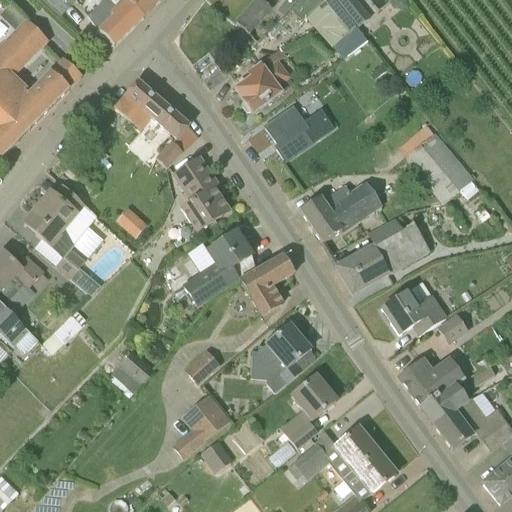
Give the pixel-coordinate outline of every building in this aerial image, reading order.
[(143,19),(120,0),(95,0),(100,4),(87,18),(99,35),(113,49),(143,19)] [(120,0),(143,19),(159,0),(120,0)] [(271,13),(257,0),(255,0),(234,23),(248,37),(271,13)] [(301,0),(289,13),(301,24),(304,21),(331,50),(342,63),(366,45),(331,0),(301,0)] [(351,0),(331,0),(347,20),(360,11),(351,0)] [(405,0),(396,0),(392,1),(395,9),(399,12),(408,10),(405,0)] [(0,161),(81,80),(76,75),(67,64),(31,101),(10,80),(43,42),(26,25),(1,53),(0,52),(0,161)] [(259,67),(248,76),(251,80),(234,93),(252,117),(281,96),(275,89),(287,80),(277,66),(265,75),(259,67)] [(140,136),(134,143),(145,153),(163,132),(175,142),(156,162),(166,172),(197,141),(187,131),(188,130),(167,111),(137,85),(113,112),(140,136)] [(293,112),(266,130),(279,149),(277,151),(285,163),(331,131),(320,116),(303,127),(293,112)] [(430,210),(444,207),(471,183),(432,137),(403,162),(413,173),(418,169),(427,180),(421,185),(427,192),(420,198),(430,210)] [(228,214),(207,183),(211,180),(199,162),(174,179),(191,205),(181,212),(197,235),(228,214)] [(71,250),(70,249),(95,220),(62,188),(54,199),(50,196),(31,218),(45,230),(37,239),(77,272),(84,263),(69,252),(71,250)] [(377,215),(361,190),(349,198),(343,191),(321,206),(318,201),(299,214),(322,247),(359,221),(362,226),(377,215)] [(127,212),(116,225),(134,241),(146,229),(127,212)] [(386,225),(387,226),(369,236),(376,248),(336,271),(352,297),(387,277),(387,278),(428,255),(412,228),(407,230),(398,218),(386,225)] [(216,268),(183,290),(197,311),(238,283),(231,272),(251,259),(236,235),(207,255),(216,268)] [(0,296),(7,304),(23,287),(28,291),(42,276),(26,261),(18,270),(3,255),(0,257),(0,296)] [(511,256),(503,262),(511,274),(511,256)] [(282,259),(240,283),(261,319),(282,306),(272,289),(294,276),(282,259)] [(381,312),(398,339),(419,325),(425,336),(445,323),(430,299),(417,308),(408,294),(381,312)] [(0,338),(12,350),(15,348),(24,356),(36,344),(9,317),(0,307),(0,338)] [(63,347),(81,329),(70,318),(42,346),(53,356),(63,346),(63,347)] [(447,347),(465,334),(456,321),(438,333),(438,334),(447,347)] [(284,389),(303,373),(296,364),(309,353),(289,328),(266,348),(263,347),(261,349),(258,349),(258,348),(256,348),(256,355),(251,355),(249,382),(264,384),(264,387),(273,398),(284,389)] [(183,374),(197,389),(219,370),(206,354),(183,374)] [(132,398),(153,374),(131,355),(127,359),(111,377),(132,398)] [(478,374),(487,369),(490,367),(485,360),(474,367),(478,374)] [(409,397),(419,410),(436,397),(439,402),(463,384),(463,383),(448,363),(430,376),(422,365),(399,384),(403,381),(413,394),(409,397)] [(419,410),(433,429),(467,405),(470,402),(469,401),(465,404),(460,397),(493,379),(487,369),(478,374),(463,383),(463,384),(439,402),(436,397),(419,410)] [(291,399),(302,413),(311,424),(336,404),(315,379),(291,399)] [(182,463),(202,446),(227,426),(207,401),(182,421),(192,433),(171,450),(182,463)] [(475,436),(482,445),(506,427),(495,412),(484,420),(470,402),(467,405),(433,429),(451,453),(475,436)] [(288,442),(296,452),(315,436),(307,426),(288,442)] [(490,455),(501,447),(511,437),(511,435),(506,427),(482,445),(490,455)] [(322,461),(340,483),(376,454),(357,431),(322,460),(322,461)] [(500,506),(511,496),(511,437),(501,447),(511,460),(511,463),(482,487),(499,508),(501,507),(500,506)] [(198,457),(213,477),(231,464),(217,445),(198,457)] [(291,467),(300,478),(322,461),(322,460),(313,449),(291,467)] [(376,454),(340,483),(358,505),(359,505),(360,504),(370,496),(371,497),(395,477),(376,454)] [(300,478),(291,467),(286,471),(295,482),(300,478)] [(0,480),(0,511),(2,511),(18,497),(0,480)] [(174,503),(168,495),(161,501),(167,508),(174,503)]
